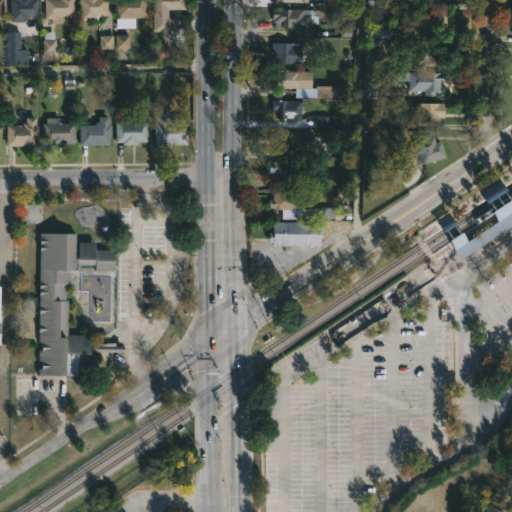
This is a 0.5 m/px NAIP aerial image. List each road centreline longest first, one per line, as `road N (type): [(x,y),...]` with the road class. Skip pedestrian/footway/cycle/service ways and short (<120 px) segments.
road 1 (tertiary): [(511,146),(236,324)]
road 2 (residential): [(207,176),(0,178)]
road 3 (secondary): [(238,511),(236,324)]
road 4 (tertiary): [(151,384),(0,484)]
road 5 (secondary): [(233,177),(233,0)]
road 6 (secondary): [(206,0),(207,176)]
road 7 (secondary): [(207,176),(207,346)]
road 8 (secondary): [(207,346),(209,511)]
road 9 (residential): [(461,289),(465,445)]
road 10 (secondary): [(236,324),(233,177)]
road 11 (residential): [(487,0),(485,123)]
